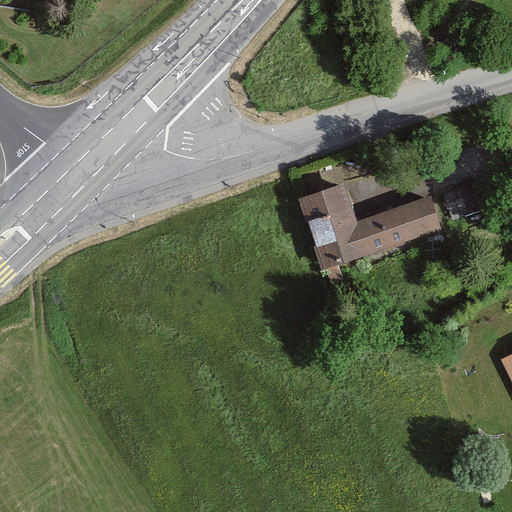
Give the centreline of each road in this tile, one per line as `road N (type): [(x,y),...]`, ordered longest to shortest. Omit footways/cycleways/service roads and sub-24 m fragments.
road 1 (tertiary): [(140,111),(191,161),(275,146),(511,74)]
road 2 (primary): [(140,111),(251,0)]
